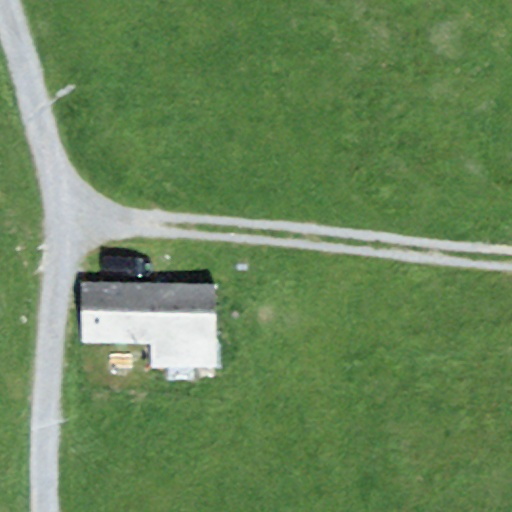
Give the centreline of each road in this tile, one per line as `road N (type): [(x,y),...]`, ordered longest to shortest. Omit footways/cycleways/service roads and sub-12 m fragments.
road 1 (track): [(4,0),(65,223),(43,418),(48,511)]
road 2 (track): [(511,261),(65,223)]
